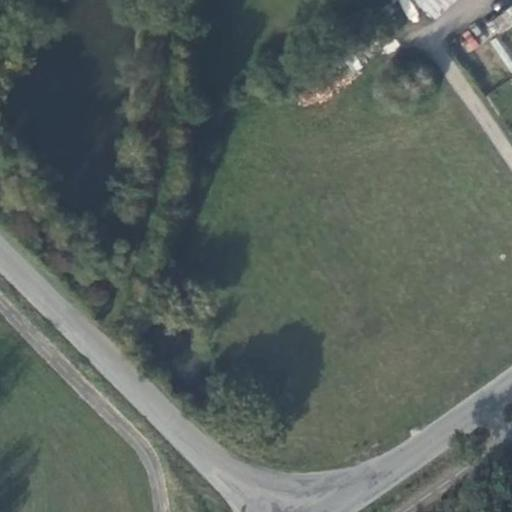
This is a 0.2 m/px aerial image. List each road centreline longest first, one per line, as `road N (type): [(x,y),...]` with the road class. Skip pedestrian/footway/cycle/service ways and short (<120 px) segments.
road 1 (tertiary): [(0,253),(263,511)]
road 2 (tertiary): [(331,511),(511,383)]
